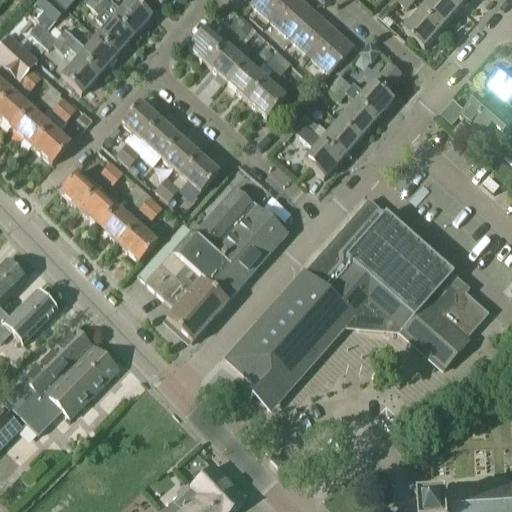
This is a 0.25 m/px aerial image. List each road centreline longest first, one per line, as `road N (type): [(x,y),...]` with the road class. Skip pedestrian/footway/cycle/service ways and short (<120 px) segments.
road 1 (unclassified): [(177,394),(0,208)]
road 2 (residential): [(177,394),(325,223)]
road 3 (residential): [(325,223),(158,72)]
road 4 (residential): [(325,223),(442,89)]
road 5 (unclassified): [(290,511),(177,394)]
road 6 (residential): [(53,178),(158,72)]
road 7 (residential): [(343,0),(442,89)]
